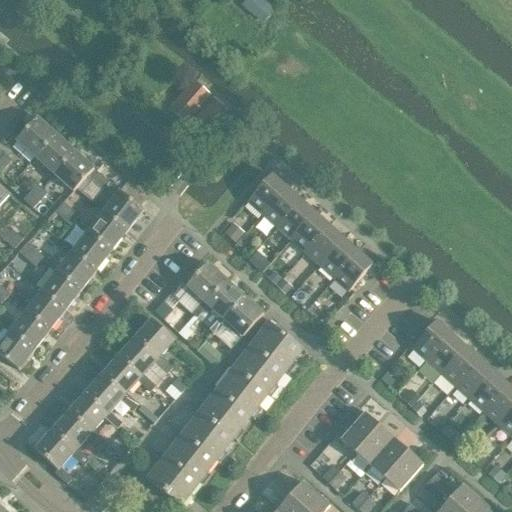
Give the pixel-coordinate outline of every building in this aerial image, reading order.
[(258,0),(250,0),(245,7),(263,23),(273,12),(258,0)] [(21,71),(10,61),(2,70),(13,81),(21,71)] [(205,141),(229,114),(195,84),(191,88),(171,111),(205,141)] [(17,143),(36,160),(56,137),(37,120),(17,143)] [(56,137),(36,160),(54,176),(75,153),(56,137)] [(75,153),(54,176),(73,193),(88,177),(103,191),(109,184),(75,153)] [(5,156),(0,161),(0,175),(12,162),(5,156)] [(248,204),(263,218),(288,190),(273,177),(248,204)] [(31,193),(40,203),(48,194),(38,186),(31,193)] [(0,188),(0,205),(8,196),(0,188)] [(288,190),(263,218),(278,231),(302,203),(288,190)] [(24,201),(33,210),(40,203),(31,193),(24,201)] [(119,193),(103,214),(128,232),(143,212),(119,193)] [(302,203),(278,231),(291,243),(317,216),(302,203)] [(64,204),(55,214),(64,221),(72,211),(64,204)] [(72,211),(64,221),(72,228),(80,218),(72,211)] [(103,214),(88,233),(112,252),(128,232),(103,214)] [(317,216),(291,243),(306,256),(331,229),(317,216)] [(0,235),(0,237),(8,244),(16,233),(8,227),(0,235)] [(331,229),(306,256),(320,269),(345,241),(331,229)] [(16,233),(8,244),(15,250),(24,240),(16,233)] [(88,233),(72,254),(97,271),(112,252),(88,233)] [(345,241),(320,269),(333,281),(358,253),(345,241)] [(20,254),(28,261),(36,251),(28,244),(20,254)] [(36,251),(28,261),(35,268),(44,258),(36,251)] [(358,253),(333,281),(347,294),(372,266),(358,253)] [(72,254),(57,273),(81,292),(97,271),(72,254)] [(190,291),(203,303),(206,306),(227,283),(208,266),(187,288),(185,286),(173,298),(179,303),(190,291)] [(57,273),(40,295),(64,314),(81,292),(57,273)] [(206,306),(203,303),(192,315),(197,320),(208,307),(221,319),(224,322),(245,299),(227,283),(206,306)] [(3,289),(0,292),(0,304),(1,306),(10,296),(3,289)] [(27,313),(50,332),(64,314),(40,295),(27,313)] [(227,324),(243,339),(264,317),(245,299),(224,322),(221,319),(210,331),(216,337),(227,324)] [(27,313),(11,333),(35,352),(50,332),(27,313)] [(158,362),(155,365),(167,376),(172,370),(160,360),(176,343),(152,322),(135,341),(158,362)] [(414,351),(428,364),(453,337),(438,324),(414,351)] [(251,348),(256,352),(285,373),(302,352),(274,330),(268,325),(251,348)] [(0,356),(19,372),(35,352),(11,333),(0,347),(0,356)] [(453,337),(428,364),(443,377),(466,350),(453,337)] [(141,380),(139,383),(151,394),(156,388),(144,377),(155,365),(158,362),(135,341),(118,359),(141,380)] [(235,369),(240,373),(268,395),(285,373),(256,352),(251,348),(235,369)] [(466,350),(443,377),(457,390),(481,363),(466,350)] [(125,399),(122,402),(134,413),(139,407),(127,396),(139,383),(141,380),(118,359),(101,378),(125,399)] [(481,363),(457,390),(472,403),(495,375),(481,363)] [(218,391),(223,395),(251,417),(268,395),(240,373),(235,369),(218,391)] [(495,375),(472,403),(487,417),(510,389),(495,375)] [(108,417),(105,421),(117,431),(123,425),(111,414),(122,402),(125,399),(101,378),(85,396),(108,417)] [(511,390),(510,389),(487,417),(500,428),(511,413),(511,390)] [(200,414),(205,418),(234,440),(251,417),(223,395),(218,391),(200,414)] [(91,436),(89,439),(101,450),(106,443),(95,432),(105,421),(108,417),(85,396),(68,415),(91,436)] [(511,413),(500,428),(511,439),(511,413)] [(182,437),(187,441),(216,462),(234,440),(205,418),(200,414),(182,437)] [(74,454),(72,457),(84,468),(89,462),(77,451),(89,439),(91,436),(68,415),(52,433),(74,454)] [(341,442),(357,456),(381,429),(365,415),(341,442)] [(381,429),(357,456),(371,469),(396,443),(381,429)] [(72,457),(74,454),(52,433),(35,452),(58,472),(56,475),(68,486),(73,481),(61,470),(72,457)] [(170,462),(171,462),(199,484),(216,462),(187,441),(182,437),(166,458),(170,462)] [(396,443),(371,469),(386,482),(410,455),(396,443)] [(410,455),(386,482),(399,494),(423,467),(410,455)] [(181,507),(182,506),(199,484),(171,462),(170,462),(166,458),(148,481),(181,507)] [(322,479),(329,485),(340,475),(333,468),(322,479)] [(340,475),(329,485),(336,492),(346,481),(340,475)] [(429,484),(440,494),(447,487),(436,476),(429,484)] [(290,499),(305,511),(327,511),(331,508),(304,484),(290,499)] [(434,500),(440,494),(429,484),(423,490),(434,500)] [(450,503),(460,511),(488,511),(489,511),(463,488),(450,503)] [(352,505),(358,511),(368,500),(362,494),(352,505)] [(278,511),(305,511),(290,499),(278,511)] [(368,500),(358,511),(359,511),(370,511),(375,506),(368,500)] [(442,511),(460,511),(450,503),(442,511)]
